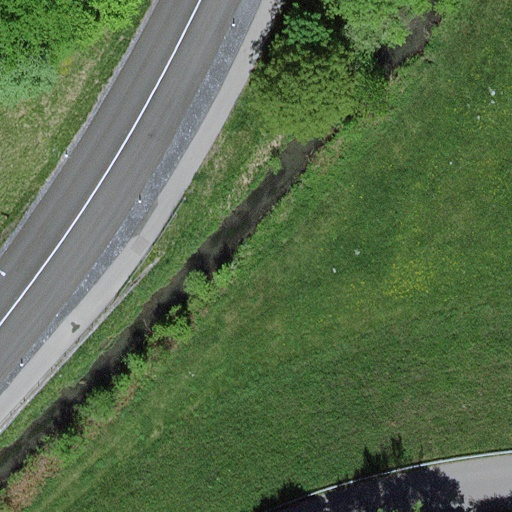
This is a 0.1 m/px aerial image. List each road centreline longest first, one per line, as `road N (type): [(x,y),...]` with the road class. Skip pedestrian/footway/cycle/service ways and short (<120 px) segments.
road 1 (primary): [(197,0),(102,180),(0,322)]
road 2 (unclassified): [(353,511),(511,484)]
